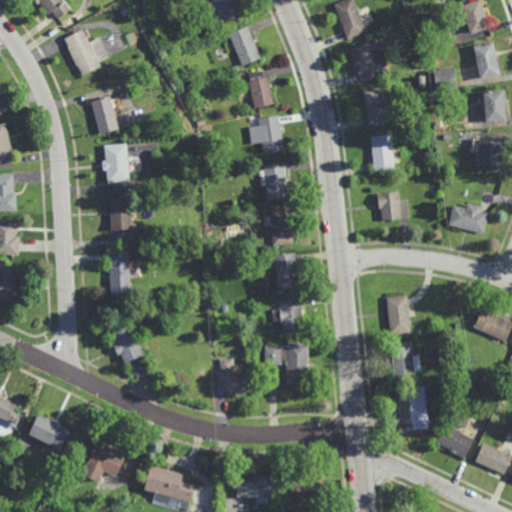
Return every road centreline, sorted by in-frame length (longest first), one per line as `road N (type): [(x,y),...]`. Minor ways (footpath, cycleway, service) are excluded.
road 1 (residential): [(0,339),(174,420),(228,433),(341,438),(496,511)]
road 2 (residential): [(285,0),(327,130),(366,511)]
road 3 (residential): [(0,23),(36,76),(62,162),(69,372)]
road 4 (residential): [(341,260),(422,259),(511,281)]
